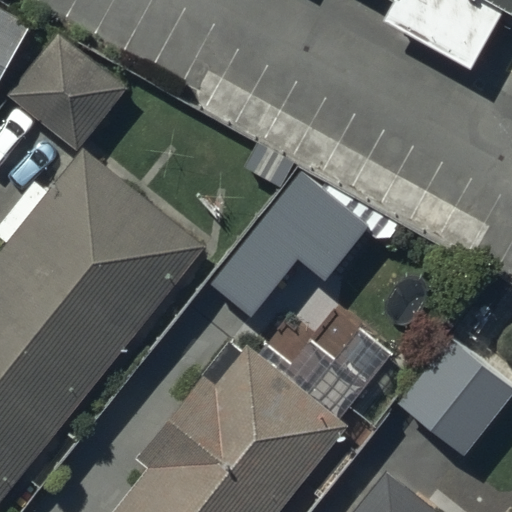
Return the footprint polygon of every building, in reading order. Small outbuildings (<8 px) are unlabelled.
[(511,0),(375,0),(397,12),(404,0),(472,0),(503,18),(511,22),(511,0)] [(389,27),(472,74),(503,18),(472,0),(404,0),(397,12),(389,27)] [(0,79),(28,28),(0,12),(0,79)] [(124,87),(55,35),(8,97),(77,149),(124,87)] [(0,509),(204,252),(81,156),(0,258),(0,509)] [(368,229),(300,174),(211,282),(252,316),(297,261),(324,282),(368,229)] [(511,394),(511,386),(451,338),(399,404),(464,455),(511,394)] [(284,511),(348,432),(246,352),(119,511),(284,511)] [(417,511),(383,486),(362,511),(417,511)]
